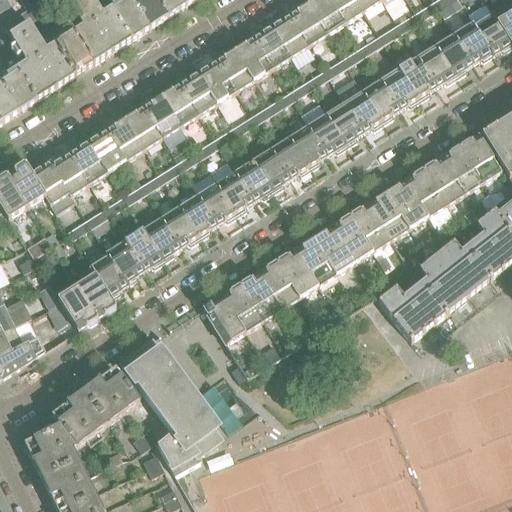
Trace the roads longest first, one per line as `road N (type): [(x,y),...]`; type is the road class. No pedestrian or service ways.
road 1 (residential): [(511,90),(0,413)]
road 2 (residential): [(0,158),(253,0)]
